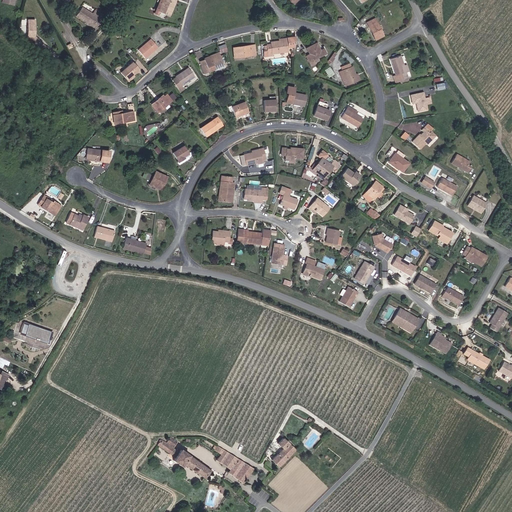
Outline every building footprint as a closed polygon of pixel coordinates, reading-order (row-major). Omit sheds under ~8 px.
[(176,1),(173,0),(162,0),(161,3),(162,4),(159,13),(170,17),(176,1)] [(84,7),(78,17),(87,22),(86,24),(97,30),(103,19),(105,16),(96,11),(94,14),(84,7)] [(34,25),(36,25),(36,20),(28,20),(28,37),(28,39),(43,53),(48,48),(36,37),(35,37),(34,25)] [(376,20),(369,23),(376,41),(384,38),(376,20)] [(295,47),(294,37),(287,38),(287,40),(280,41),(270,42),(270,44),(266,45),(267,56),(273,56),(273,53),(288,51),(288,47),(295,47)] [(151,40),(139,53),(146,61),(159,49),(151,40)] [(310,61),(317,58),(327,53),(324,48),(321,50),(317,43),(307,47),(310,53),(307,55),(310,61)] [(226,44),(219,46),(221,53),(228,51),(226,44)] [(253,55),(252,45),(235,47),(236,57),(253,55)] [(331,64),(337,54),(333,51),(327,62),(331,64)] [(214,66),(223,62),(219,53),(204,60),(205,62),(201,64),(206,73),(210,72),(210,73),(215,70),(214,66)] [(407,72),(405,66),(401,55),(391,59),(397,76),(395,76),(397,83),(403,80),(401,74),(407,72)] [(133,62),(121,73),(128,81),(140,71),(133,62)] [(225,66),(223,62),(214,66),(215,70),(225,66)] [(351,63),(345,65),(347,69),(343,71),(346,77),(343,79),(346,86),(360,81),(357,75),(354,67),(353,67),(351,63)] [(177,78),(174,80),(181,92),(185,90),(182,85),(195,76),(190,68),(177,77),(177,78)] [(297,87),(288,85),(286,94),(289,95),(288,101),(305,105),(308,95),(296,92),(297,87)] [(424,92),(412,95),(413,104),(417,103),(419,111),(427,109),(426,104),(425,98),(424,92)] [(164,97),(162,95),(152,105),(159,113),(170,104),(173,101),(168,94),(164,97)] [(277,100),(265,100),(265,111),(277,110),(277,100)] [(247,101),(233,106),(237,117),(251,112),(247,101)] [(320,102),(315,115),(327,120),(331,111),(326,110),(328,104),(320,102)] [(130,113),(123,114),(115,115),(116,126),(137,122),(135,112),(137,112),(135,104),(129,105),(130,113)] [(348,110),(343,118),(357,127),(362,118),(356,114),(348,110)] [(218,117),(202,128),(208,136),(223,126),(218,117)] [(430,133),(432,131),(435,128),(429,122),(421,130),(424,132),(414,142),(421,149),(427,143),(428,144),(434,138),(430,133)] [(154,123),(144,127),(147,135),(157,131),(154,123)] [(111,150),(89,148),(87,160),(109,162),(111,150)] [(184,148),(172,155),(177,164),(185,160),(183,158),(187,155),(184,148)] [(260,148),(261,151),(241,156),(243,165),(264,161),(263,159),(266,158),(264,148),(260,148)] [(292,149),(281,149),(281,155),(284,155),(284,158),(287,158),(287,161),(294,161),(294,158),(301,158),(301,149),(292,148),(292,149)] [(397,149),(395,152),(403,158),(405,155),(397,149)] [(403,158),(395,152),(389,162),(404,173),(411,163),(403,158)] [(319,161),(315,166),(311,172),(317,176),(322,180),(329,170),(331,171),(336,164),(333,161),(328,167),(322,162),(325,156),(319,153),(316,159),(319,161)] [(458,154),(453,163),(469,172),(473,167),(469,165),(471,162),(458,154)] [(159,184),(164,186),(168,176),(156,171),(150,184),(158,187),(159,184)] [(356,182),(351,178),(344,172),(339,179),(351,189),(356,182)] [(231,182),(233,182),(233,177),(222,176),(221,187),(223,187),(222,201),(233,202),(235,189),(230,188),(231,182)] [(426,177),(423,182),(431,188),(435,182),(426,177)] [(443,178),(438,186),(452,195),(458,186),(443,178)] [(254,202),(261,203),(262,200),(267,200),(268,188),(264,188),(264,191),(254,190),(254,185),(247,185),(247,189),(246,189),(245,199),(254,199),(254,202)] [(373,185),(360,201),(366,205),(369,202),(368,202),(379,190),(373,185)] [(292,190),(282,186),(280,192),(285,194),(281,204),(295,209),(298,199),(290,196),(292,190)] [(328,193),(323,189),(319,195),(324,198),(328,193)] [(382,192),(379,190),(368,202),(369,202),(371,204),(382,192)] [(53,203),(55,200),(45,193),(43,197),(53,203)] [(476,193),(470,203),(484,211),(490,201),(476,193)] [(62,204),(55,200),(53,203),(43,197),(38,205),(55,216),(62,204)] [(318,198),(312,205),(324,216),(330,208),(318,198)] [(398,210),(392,219),(407,228),(411,220),(405,216),(406,214),(398,210)] [(82,217),(77,215),(71,213),(67,223),(83,230),(89,217),(84,214),(82,217)] [(439,236),(437,239),(447,244),(454,231),(434,220),(428,230),(439,236)] [(115,231),(99,225),(96,236),(112,241),(115,231)] [(415,225),(410,233),(416,236),(421,228),(415,225)] [(249,245),(267,248),(269,233),(261,232),(261,236),(248,234),(248,231),(238,230),(236,244),(243,245),(249,245)] [(336,246),(338,238),(339,232),(329,230),(326,244),(336,246)] [(230,234),(225,233),(224,236),(218,235),(212,234),(211,245),(216,245),(223,246),(223,245),(228,245),(230,234)] [(382,233),(373,235),(375,245),(388,253),(393,245),(383,238),(382,233)] [(143,251),(150,253),(151,247),(145,245),(146,243),(126,238),(123,249),(143,254),(143,251)] [(285,245),(276,243),(273,263),(282,264),(285,245)] [(482,267),(487,256),(471,248),(470,249),(467,247),(463,255),(466,256),(466,258),(468,259),(469,258),(474,261),(474,263),(482,267)] [(397,255),(392,264),(404,272),(410,263),(397,255)] [(324,270),(314,266),(316,261),(308,258),(305,263),(306,264),(303,272),(320,279),(324,270)] [(374,266),(365,261),(354,278),(363,283),(374,266)] [(419,275),(414,284),(430,293),(436,284),(419,275)] [(349,286),(340,301),(349,307),(358,292),(349,286)] [(448,287),(442,297),(446,299),(447,298),(459,305),(464,296),(448,287)] [(497,332),(508,313),(499,308),(490,323),(493,325),(491,328),(497,332)] [(401,309),(396,318),(405,323),(403,327),(412,333),(420,320),(401,309)] [(405,323),(396,318),(394,322),(403,327),(405,323)] [(26,336),(29,325),(24,323),(23,327),(18,325),(15,336),(25,339),(26,336)] [(29,325),(26,336),(48,343),(51,332),(29,325)] [(438,331),(431,344),(446,352),(452,342),(444,338),(444,336),(441,334),(441,333),(438,331)] [(490,359),(468,347),(465,353),(470,356),(468,359),(485,368),(490,359)] [(511,368),(504,365),(499,374),(511,380),(511,368)] [(0,386),(2,387),(6,378),(7,379),(10,373),(2,370),(0,369),(0,386)] [(167,442),(161,438),(157,444),(160,445),(176,456),(180,451),(174,447),(179,441),(171,436),(167,442)] [(272,459),(280,466),(297,450),(283,437),(278,443),(283,448),(272,459)] [(230,469),(228,472),(243,483),(254,468),(219,447),(216,451),(221,454),(216,460),(221,464),(221,463),(230,469)] [(176,456),(174,460),(182,466),(183,464),(205,478),(211,470),(181,450),(180,451),(176,456)]
